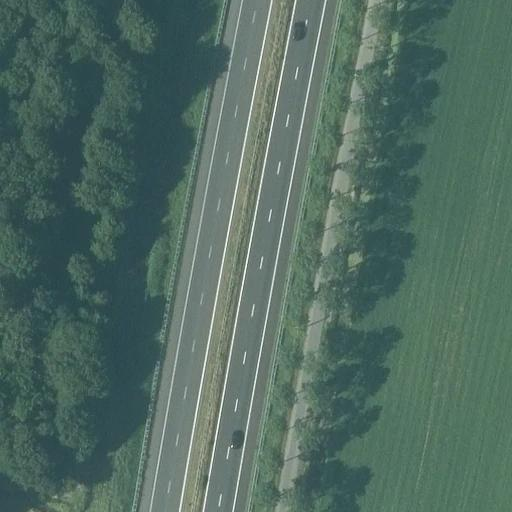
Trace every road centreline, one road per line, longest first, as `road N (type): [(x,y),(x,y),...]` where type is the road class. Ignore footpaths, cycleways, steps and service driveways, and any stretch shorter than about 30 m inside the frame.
road 1 (unclassified): [(283,511),(377,0)]
road 2 (motorway): [(256,0),(165,511)]
road 3 (motorway): [(218,511),(309,0)]
